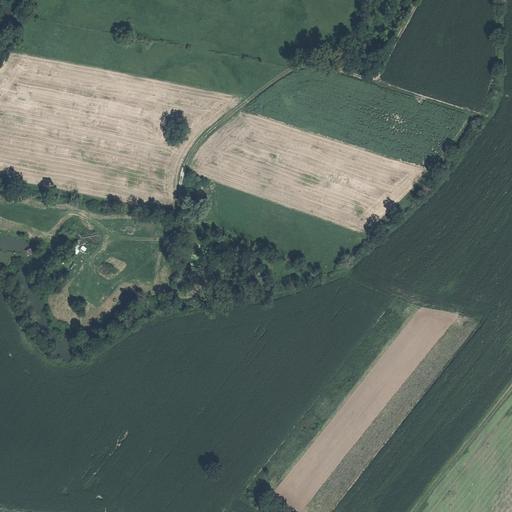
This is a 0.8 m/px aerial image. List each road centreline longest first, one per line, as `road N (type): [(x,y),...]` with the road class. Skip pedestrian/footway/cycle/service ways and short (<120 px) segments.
road 1 (track): [(477,115),(372,80),(295,66),(201,134),(182,172),(190,199),(185,215)]
road 2 (track): [(362,272),(185,215),(0,182)]
road 3 (track): [(414,511),(511,389)]
